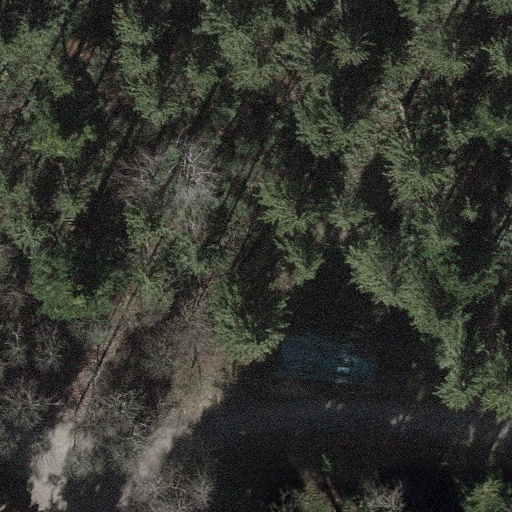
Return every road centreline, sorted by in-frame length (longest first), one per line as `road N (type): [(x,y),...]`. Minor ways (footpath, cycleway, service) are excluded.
road 1 (track): [(197,407),(380,190),(511,62)]
road 2 (track): [(511,427),(408,411),(197,407),(103,472)]
